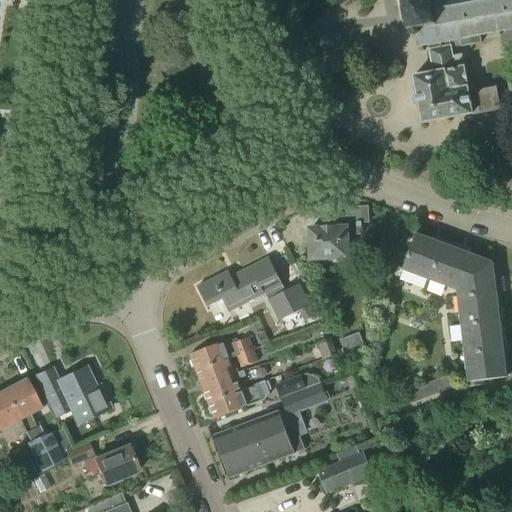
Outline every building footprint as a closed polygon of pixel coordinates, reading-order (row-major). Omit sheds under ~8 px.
[(407,15),(409,23),(407,25),(408,30),(411,29),(412,37),(418,39),(420,49),(421,49),(422,53),(425,53),(424,48),(429,47),(431,60),(454,56),(452,43),(461,42),(462,46),(464,46),(464,48),(484,45),(484,42),(483,38),(500,35),(501,40),(502,40),(504,49),(511,47),(511,0),(405,0),(409,4),(404,4),(405,14),(407,15)] [(454,56),(431,60),(434,74),(414,78),(423,125),(448,121),(501,111),(497,90),(476,94),(475,87),(469,88),(466,68),(464,68),(463,61),(455,63),(454,56)] [(333,259),(351,259),(349,238),(363,237),(362,235),(370,234),(368,208),(346,209),(347,230),(311,232),(312,260),(333,259)] [(468,383),(507,378),(494,262),(418,235),(404,272),(458,293),(468,383)] [(305,322),(316,316),(300,284),(286,291),(270,259),(232,277),(229,271),(198,286),(209,309),(225,301),(230,312),(266,296),(279,322),(299,311),(305,322)] [(261,346),(268,344),(264,333),(257,336),(261,346)] [(337,355),(331,339),(316,344),(322,360),(337,355)] [(192,356),(198,372),(229,361),(229,362),(238,358),(238,357),(254,351),(250,340),(224,349),(223,345),(192,356)] [(238,357),(238,358),(242,369),(258,363),(254,351),(238,357)] [(235,377),(234,375),(229,362),(229,361),(198,372),(204,388),(235,377)] [(52,370),(36,378),(51,411),(66,403),(77,426),(111,410),(103,394),(99,395),(94,386),(96,385),(87,367),(68,376),(69,377),(58,382),(52,370)] [(204,388),(210,404),(266,383),(266,382),(242,391),(238,380),(246,377),(244,371),(234,375),(235,377),(204,388)] [(301,376),(275,386),(276,387),(280,400),(306,390),(302,377),(301,376)] [(388,399),(392,412),(453,390),(448,377),(388,399)] [(4,393),(25,435),(30,445),(35,442),(41,455),(34,458),(42,473),(63,461),(60,456),(50,436),(49,434),(41,439),(29,416),(40,410),(25,382),(4,393)] [(247,409),(246,408),(265,401),(270,396),(266,383),(210,404),(216,421),(247,409)] [(284,409),(215,434),(231,478),(305,451),(299,436),(306,434),(298,413),(327,402),(321,384),(306,390),(280,400),(284,409)] [(0,430),(9,426),(12,433),(16,440),(25,435),(4,393),(0,395),(0,430)] [(60,431),(50,436),(60,456),(71,450),(60,431)] [(41,455),(35,442),(30,445),(27,446),(34,458),(41,455)] [(138,473),(127,448),(95,461),(88,444),(66,454),(71,467),(82,463),(87,474),(97,469),(105,487),(138,473)] [(328,493),(372,474),(364,453),(361,454),(358,446),(338,453),(342,462),(319,471),(328,493)] [(26,457),(4,469),(12,485),(34,474),(26,457)] [(125,511),(123,505),(125,505),(121,494),(88,509),(89,511),(125,511)]
